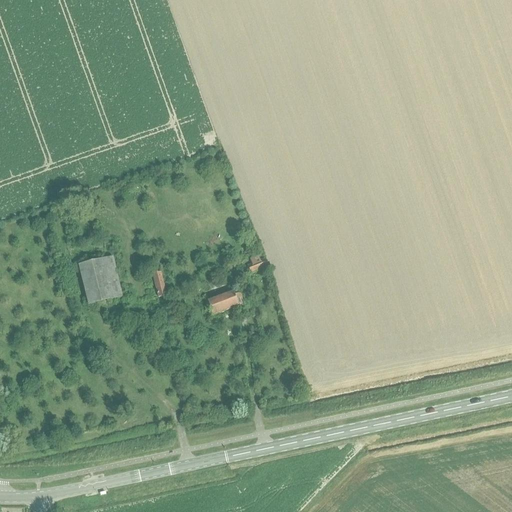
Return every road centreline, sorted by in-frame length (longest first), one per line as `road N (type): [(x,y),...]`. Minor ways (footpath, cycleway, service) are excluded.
road 1 (secondary): [(226,458),(511,396)]
road 2 (secondary): [(226,458),(38,497)]
